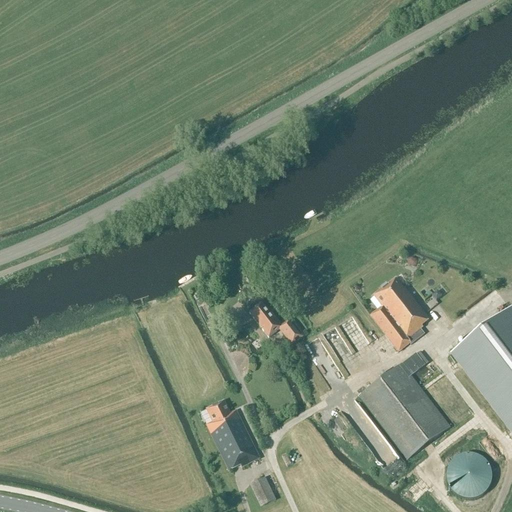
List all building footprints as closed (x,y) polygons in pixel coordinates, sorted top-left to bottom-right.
[(403,291),(395,281),(387,287),(386,286),(381,289),(382,291),(374,297),(382,308),(380,309),(370,317),(398,354),(410,345),(411,346),(424,336),(420,330),(423,329),(422,327),(429,321),(405,290),(403,291)] [(437,292),(432,296),(437,302),(442,298),(437,292)] [(270,315),(268,312),(262,304),(249,314),(269,339),(280,330),(282,334),(292,327),(289,323),(283,328),(272,314),(270,315)] [(511,313),(510,311),(453,354),(511,431),(511,313)] [(286,366),(292,362),(286,354),(280,359),(286,366)] [(425,367),(416,355),(402,366),(401,365),(359,398),(407,461),(450,429),(411,378),(425,367)] [(230,415),(224,403),(207,411),(213,423),(206,427),(228,473),(240,467),(241,469),(259,461),(236,412),(230,415)] [(470,501),(473,501),(476,500),(478,499),(481,498),(484,496),(486,494),(488,492),(489,489),(491,486),(492,484),(492,481),(492,478),(492,475),(491,472),(490,469),(489,466),(487,463),(485,461),(482,459),(480,458),(477,456),(474,456),(471,455),(468,455),(465,456),(462,457),(459,458),(456,459),(454,461),(452,464),(450,466),(448,469),(447,472),(447,475),(447,478),(447,481),(447,484),(448,487),(450,490),(451,492),(453,494),(456,496),(458,498),(461,499),(464,500),(467,501),(470,501)] [(272,489),(277,486),(271,473),(265,476),(272,489)] [(261,508),(275,501),(265,479),(250,487),(261,508)]
